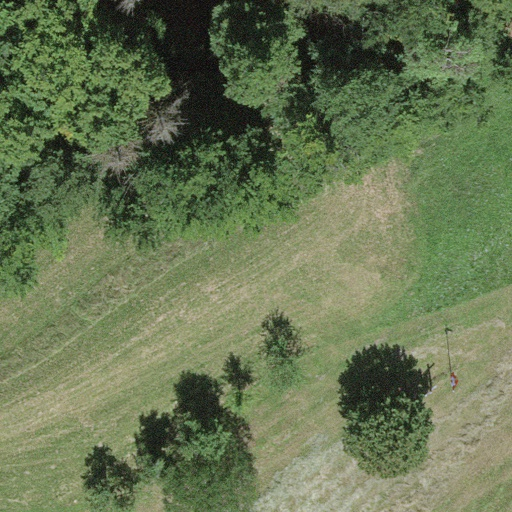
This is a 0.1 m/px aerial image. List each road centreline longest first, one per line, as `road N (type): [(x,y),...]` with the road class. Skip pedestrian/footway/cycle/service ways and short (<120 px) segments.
road 1 (track): [(511,30),(312,81),(167,93),(0,92)]
road 2 (track): [(0,250),(22,225),(81,91)]
